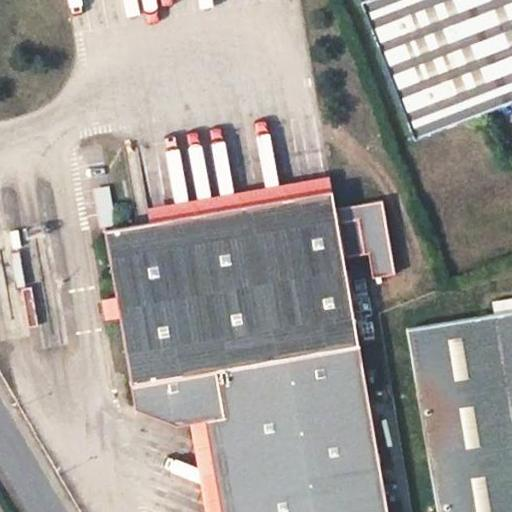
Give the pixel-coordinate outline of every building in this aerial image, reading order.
[(511,0),(361,0),(415,138),(511,100),(511,0)] [(111,184),(97,187),(102,220),(116,217),(111,184)] [(334,207),(331,189),(103,229),(133,406),(175,423),(203,418),(212,416),(217,449),(211,467),(222,473),(216,491),(226,497),(221,511),(386,511),(342,257),(367,252),(371,277),(394,272),(381,199),(334,207)] [(20,288),(28,327),(42,324),(35,285),(20,288)] [(511,298),(493,302),(495,314),(511,310),(511,298)] [(511,511),(511,310),(495,314),(407,328),(437,511),(511,511)]
